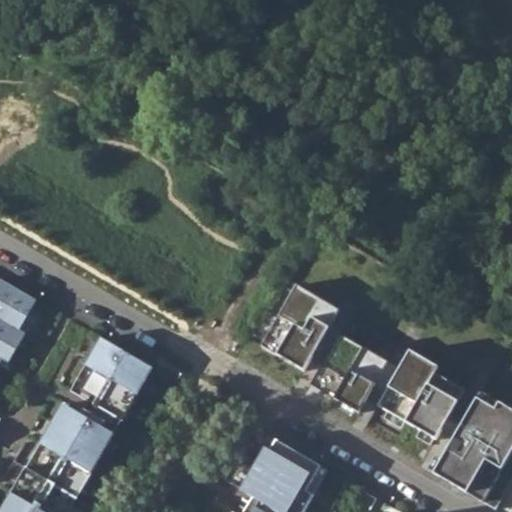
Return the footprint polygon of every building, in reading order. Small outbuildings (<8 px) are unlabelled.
[(0,279),(0,319),(22,332),(31,315),(25,312),(33,298),(0,279)] [(263,345),(306,370),(341,309),(298,284),(263,345)] [(0,319),(0,355),(8,341),(14,345),(22,332),(0,319)] [(312,385),(361,413),(390,362),(342,334),(312,385)] [(154,368),(102,338),(71,391),(123,421),(154,368)] [(438,440),(470,385),(412,351),(380,405),(438,440)] [(450,483),(496,510),(511,482),(511,412),(482,394),(442,462),(441,464),(455,472),(450,483)] [(70,511),(115,435),(63,404),(0,511),(70,511)] [(307,491),(322,466),(277,440),(247,493),(255,498),(261,501),(255,511),(304,511),(314,495),(307,491)] [(435,474),(450,483),(455,472),(441,464),(435,474)] [(329,470),(322,466),(307,491),(314,495),(329,470)] [(255,511),(261,501),(255,498),(246,511),(255,511)]
